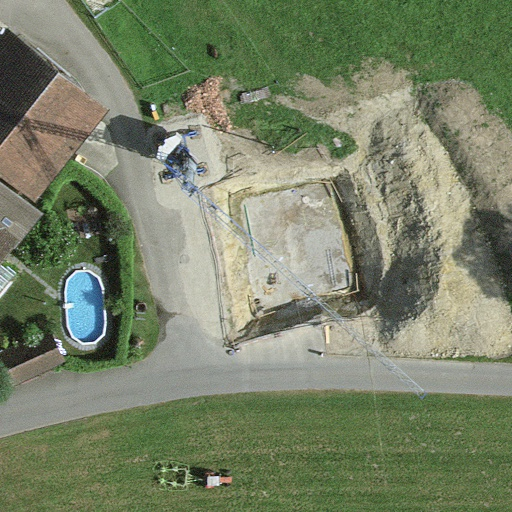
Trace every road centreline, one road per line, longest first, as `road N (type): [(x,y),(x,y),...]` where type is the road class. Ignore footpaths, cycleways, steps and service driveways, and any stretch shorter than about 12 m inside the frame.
road 1 (residential): [(0,421),(275,373),(511,384)]
road 2 (track): [(53,0),(124,117),(194,383)]
